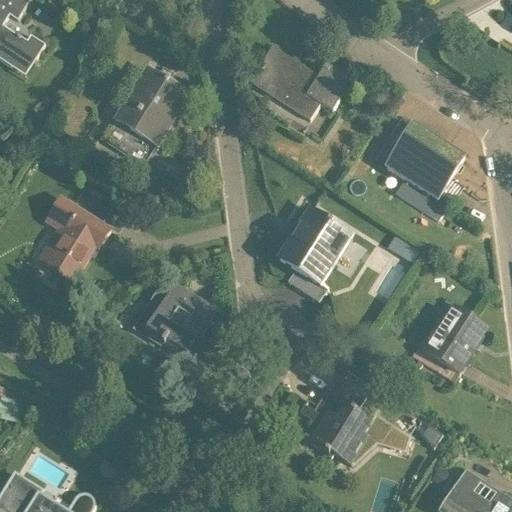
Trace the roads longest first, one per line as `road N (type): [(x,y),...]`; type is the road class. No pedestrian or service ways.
road 1 (residential): [(284,366),(247,295),(216,0)]
road 2 (residential): [(511,297),(501,140)]
road 3 (residential): [(501,140),(377,56)]
